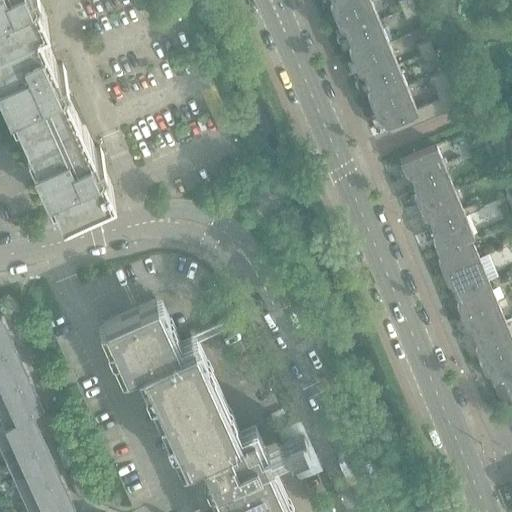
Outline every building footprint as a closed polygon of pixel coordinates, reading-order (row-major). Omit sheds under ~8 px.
[(0,0),(0,34),(37,17),(46,13),(39,0),(0,0)] [(362,0),(328,0),(333,12),(362,0)] [(388,41),(370,0),(362,0),(333,12),(345,39),(347,45),(352,56),(388,41)] [(415,4),(413,0),(398,0),(402,10),(415,4)] [(419,14),(415,4),(402,10),(406,19),(419,14)] [(66,72),(62,62),(58,64),(37,17),(0,34),(0,84),(19,126),(75,101),(62,74),(66,72)] [(434,48),(430,39),(417,45),(421,54),(434,48)] [(407,85),(388,41),(352,56),(357,68),(359,73),(370,100),(407,85)] [(437,58),(434,50),(434,48),(421,54),(424,63),(437,58)] [(416,107),(383,120),(384,122),(387,131),(392,133),(454,107),(457,102),(454,95),(458,93),(458,95),(472,89),(461,63),(430,76),(439,98),(416,108),(416,107)] [(416,107),(407,85),(370,100),(375,112),(378,118),(380,124),(384,122),(383,120),(416,107)] [(104,155),(99,145),(95,147),(75,101),(19,126),(58,214),(66,212),(63,206),(112,184),(100,157),(104,155)] [(443,162),(436,143),(399,158),(418,203),(454,189),(446,169),(460,163),(458,156),(443,162)] [(462,207),(454,189),(418,203),(436,247),(468,233),(469,235),(473,233),(465,214),(479,208),(476,201),(462,207)] [(506,221),(500,204),(491,207),(498,224),(506,221)] [(478,256),(469,235),(468,233),(436,247),(440,256),(439,257),(437,260),(442,272),(478,256)] [(487,279),(478,256),(442,272),(447,284),(451,285),(452,284),(455,292),(487,279)] [(497,301),(487,279),(455,292),(459,300),(458,301),(456,304),(461,316),(497,301)] [(294,511),(292,507),(294,506),(289,495),(287,495),(271,459),(272,458),(271,456),(281,451),(287,448),(284,442),(278,445),(268,449),(267,447),(266,447),(254,422),(239,429),(233,417),(235,416),(230,405),(228,405),(212,369),(213,368),(208,357),(206,357),(198,339),(218,330),(215,324),(180,339),(174,327),(175,326),(170,315),(169,315),(161,297),(156,299),(156,298),(102,322),(124,372),(140,364),(184,462),(202,454),(215,483),(213,483),(222,503),(221,503),(225,511),(294,511)] [(506,323),(497,301),(461,316),(466,328),(469,329),(470,329),(474,337),(506,323)] [(25,324),(20,314),(19,315),(11,318),(15,328),(25,324)] [(511,346),(511,337),(506,323),(474,337),(477,345),(476,345),(474,349),(479,360),(511,346)] [(29,333),(25,324),(15,328),(20,338),(24,336),(29,333)] [(0,353),(15,347),(8,331),(0,334),(0,353)] [(39,355),(34,345),(29,347),(25,349),(29,359),(39,355)] [(511,346),(479,360),(484,372),(488,373),(489,373),(492,381),(511,373),(511,346)] [(0,371),(22,362),(15,347),(0,353),(0,371)] [(43,364),(39,355),(29,359),(33,369),(38,366),(43,364)] [(0,390),(29,377),(22,362),(0,371),(0,390)] [(62,380),(58,371),(47,376),(52,385),(62,380)] [(511,400),(511,373),(492,381),(502,404),(511,400)] [(52,385),(47,376),(42,378),(39,380),(43,389),(52,385)] [(0,408),(36,393),(29,377),(0,390),(0,408)] [(32,414),(43,409),(36,393),(0,408),(0,414),(4,424),(5,426),(32,414)] [(56,422),(52,413),(42,417),(47,426),(56,422)] [(0,443),(1,447),(39,430),(32,414),(5,426),(4,424),(0,426),(0,443)] [(61,432),(56,422),(47,426),(51,436),(61,432)] [(314,468),(304,446),(307,445),(308,442),(303,432),(300,430),(297,432),(293,423),(280,429),(284,437),(283,438),(284,442),(287,448),(289,451),(290,451),(301,474),(314,468)] [(8,462),(46,445),(39,430),(1,447),(8,462)] [(70,452),(65,443),(56,447),(60,456),(70,452)] [(15,477),(53,460),(46,445),(8,462),(15,477)] [(74,462),(70,452),(60,456),(65,467),(74,462)] [(22,492),(60,475),(53,460),(15,477),(22,492)] [(74,486),(83,482),(79,473),(70,477),(74,486)] [(29,507),(67,490),(60,475),(22,492),(29,507)] [(88,492),(83,482),(74,486),(78,497),(88,492)] [(30,511),(61,511),(74,506),(67,490),(29,507),(30,511)]
